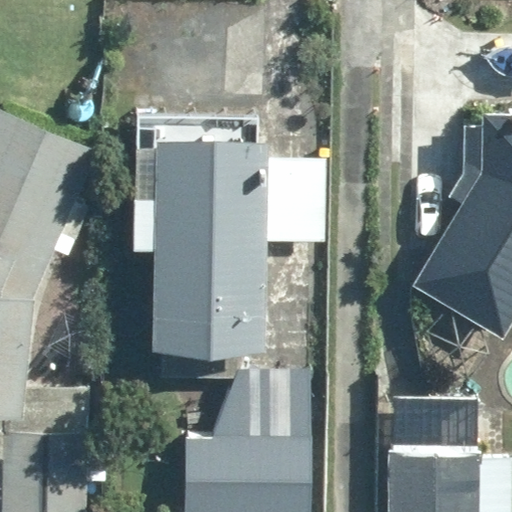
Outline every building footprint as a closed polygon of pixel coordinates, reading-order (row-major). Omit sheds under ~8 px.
[(255,108),(135,103),(129,241),(150,242),(146,343),(263,347),(267,235),(324,238),(327,153),(266,151),(267,137),(254,136),(255,108)] [(58,230),(73,236),(88,198),(73,192),(93,144),(0,106),(0,408),(6,409),(0,511),(82,511),(84,484),(104,485),(107,432),(86,431),(89,379),(21,375),(25,312),(58,230)] [(511,128),(485,126),(482,172),(420,276),(505,327),(511,314),(511,128)] [(310,511),(314,366),(234,364),(233,379),(187,377),(181,511),(310,511)] [(386,511),(511,511),(511,456),(478,456),(481,394),(391,390),(386,511)]
